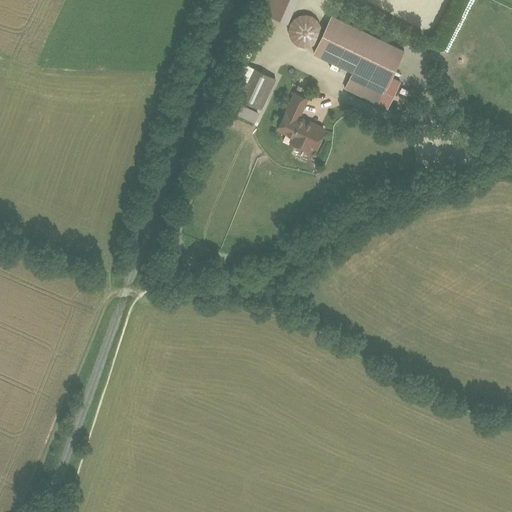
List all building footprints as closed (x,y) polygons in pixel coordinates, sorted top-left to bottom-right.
[(270,0),(265,11),(288,21),(297,0),(270,0)] [(314,43),(318,39),(320,34),(321,29),(319,24),(317,20),(313,17),(308,15),(303,15),(298,16),(294,19),(291,23),(289,28),(289,33),(291,38),(295,42),(299,45),(304,46),(309,45),(314,43)] [(405,52),(332,16),(313,54),(353,74),(345,90),(387,111),(400,83),(392,79),(405,52)] [(260,109),(276,78),(243,62),(228,93),(235,96),(247,102),(260,109)] [(308,97),(293,90),(275,128),(290,135),(288,140),(308,150),(310,145),(314,147),(323,128),(299,116),(308,97)] [(236,98),(231,108),(255,120),(260,110),(236,98)]
